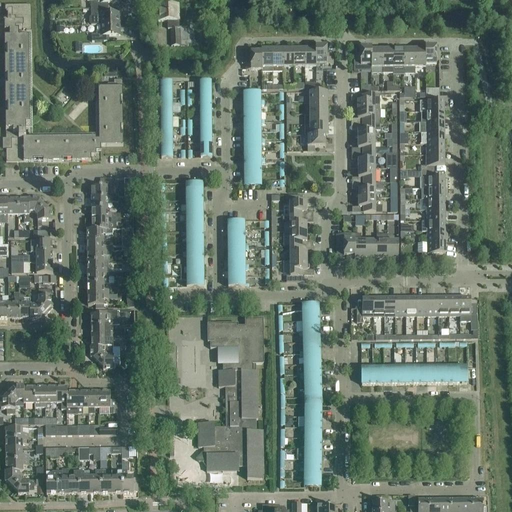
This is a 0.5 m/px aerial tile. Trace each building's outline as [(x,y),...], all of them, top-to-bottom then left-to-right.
[(118,0),(94,0),(95,3),(90,4),(90,10),(105,10),(105,4),(119,4),(118,0)] [(178,5),(167,6),(157,6),(158,23),(168,22),(168,30),(170,30),(171,47),(180,47),(179,27),(178,5)] [(4,39),(4,40),(4,49),(10,49),(10,59),(5,59),(5,78),(10,78),(11,87),(5,87),(5,107),(11,106),(11,116),(5,116),(6,140),(11,140),(11,149),(6,149),(6,163),(33,163),(33,158),(43,157),(43,163),(62,163),(62,157),(72,157),(72,163),(91,162),(91,157),(96,157),(96,147),(123,147),(123,137),(117,137),(117,127),(123,127),(123,108),(117,108),(117,98),(122,98),(122,81),(114,81),(114,84),(107,85),(107,89),(98,89),(99,141),(96,141),(96,138),(26,139),(26,126),(30,126),(28,39),(19,39),(19,36),(18,32),(15,32),(15,30),(23,30),(23,31),(26,31),(26,32),(31,32),(31,6),(5,6),(5,11),(6,11),(6,14),(7,14),(7,22),(5,22),(5,19),(0,18),(0,28),(3,28),(3,32),(5,35),(9,34),(9,39),(4,39)] [(105,15),(105,10),(90,10),(91,24),(94,26),(100,26),(120,25),(119,15),(105,15)] [(120,25),(100,26),(101,32),(98,32),(96,34),(96,36),(91,36),(92,43),(106,42),(106,37),(120,36),(120,25)] [(188,27),(179,27),(180,47),(189,46),(188,27)] [(315,51),(304,51),(304,69),(316,68),(315,48),(315,51)] [(326,48),(315,48),(316,68),(316,66),(333,66),(333,53),(326,53),(326,48)] [(425,69),(425,48),(424,48),(425,51),(415,51),(415,69),(425,69)] [(433,48),(425,48),(425,66),(436,66),(436,51),(436,48),(433,48)] [(272,74),(272,51),(270,51),(270,49),(265,49),(265,51),(261,51),(261,54),(261,72),(262,72),(262,74),(272,74)] [(356,62),(353,62),(354,72),(371,72),(371,49),(360,49),(360,55),(355,56),(356,62)] [(382,75),(382,51),(371,51),(371,49),(371,72),(371,75),(382,75)] [(283,51),(272,51),(272,74),(283,74),(283,69),(283,51)] [(294,69),(294,51),(283,51),(283,69),(294,69)] [(304,69),(304,51),(294,51),(294,69),(304,69)] [(393,51),(382,51),(382,75),(393,75),(393,69),(393,51)] [(403,69),(403,51),(393,51),(393,69),(403,69)] [(415,51),(403,51),(403,69),(403,76),(415,76),(415,69),(415,51)] [(261,72),(261,54),(250,54),(250,64),(246,64),(246,72),(261,72)] [(161,100),(172,100),(172,84),(160,84),(161,100)] [(200,99),(211,99),(211,84),(200,84),(200,99)] [(54,99),(63,108),(74,99),(65,89),(54,99)] [(426,90),(426,95),(426,99),(439,99),(439,90),(426,90)] [(327,94),(303,94),(303,105),(309,105),(327,105),(327,94)] [(250,95),(243,95),(243,105),(260,105),(264,105),(264,102),(260,102),(260,95),(253,95),(250,95)] [(357,111),(379,111),(380,111),(380,96),(374,96),(372,96),(362,96),(362,102),(357,102),(357,111)] [(211,99),(200,99),(200,114),(211,114),(211,99)] [(172,115),(172,100),(161,100),(161,115),(172,115)] [(425,114),(444,114),(444,102),(434,102),(425,103),(425,114)] [(260,105),(243,105),(243,115),(261,114),(261,107),(264,107),(264,105),(260,105)] [(327,116),(327,105),(309,105),(309,116),(327,116)] [(379,111),(357,111),(357,120),(362,120),(362,126),(379,126),(379,111)] [(211,129),(211,114),(200,114),(200,129),(211,129)] [(261,114),(243,115),(243,124),(261,124),(264,124),(264,121),(261,121),(261,114)] [(444,114),(425,114),(421,114),(422,125),(444,124),(444,114)] [(172,130),(172,115),(161,115),(161,130),(172,130)] [(309,116),(304,116),(304,127),(310,127),(327,127),(327,125),(329,125),(329,119),(327,119),(327,116),(309,116)] [(261,124),(243,124),(243,134),(261,134),(261,126),(264,126),(264,124),(261,124)] [(444,124),(422,125),(419,125),(419,135),(421,135),(444,135),(444,124)] [(362,132),(358,132),(358,141),(374,141),(374,132),(379,132),(379,126),(362,126),(362,132)] [(327,137),(327,127),(310,127),(310,137),(310,138),(325,137),(327,137)] [(212,144),(211,129),(200,129),(200,144),(212,144)] [(172,130),(161,130),(161,145),(172,145),(172,130)] [(261,134),(243,134),(243,143),(261,143),(264,143),(264,141),(261,141),(261,134)] [(444,146),(444,135),(421,135),(421,146),(426,146),(444,146)] [(310,138),(310,137),(307,137),(307,153),(314,153),(314,148),(325,148),(325,137),(310,138)] [(374,141),(358,141),(358,150),(363,150),(363,156),(374,155),(374,141)] [(261,143),(243,143),(244,153),(261,153),(261,146),(264,146),(264,143),(261,143)] [(212,159),(212,144),(200,144),(200,159),(212,159)] [(172,145),(161,145),(161,160),(173,160),(172,145)] [(444,146),(426,146),(426,157),(444,157),(444,146)] [(261,153),(244,153),(244,163),(265,162),(264,160),(261,160),(261,153)] [(374,155),(363,156),(363,161),(358,161),(358,170),(375,170),(374,155)] [(444,157),(426,157),(426,167),(420,168),(420,174),(434,174),(434,168),(444,168),(444,157)] [(265,162),(244,163),(244,172),(261,172),(261,165),(265,165),(265,162)] [(375,185),(375,170),(358,170),(358,179),(363,179),(363,185),(375,185)] [(261,172),(244,172),(244,183),(261,183),(261,172)] [(434,174),(420,174),(420,190),(421,190),(447,190),(447,184),(444,184),(444,179),(434,179),(434,174)] [(132,180),(124,181),(124,198),(132,198),(132,180)] [(91,199),(107,199),(106,188),(115,188),(115,181),(100,181),(100,187),(91,188),(91,199)] [(375,185),(363,185),(363,190),(358,191),(358,193),(356,193),(356,198),(358,198),(358,200),(375,200),(375,192),(382,192),(382,185),(375,185)] [(447,190),(421,190),(421,201),(426,201),(445,201),(445,196),(447,196),(447,190)] [(185,202),(203,202),(203,191),(185,191),(185,202)] [(289,219),(301,219),(301,213),(306,213),(306,203),(302,203),(302,197),(285,197),(285,204),(289,204),(289,219)] [(28,199),(28,200),(28,214),(33,214),(35,215),(44,206),(39,202),(39,199),(28,199)] [(107,199),(91,199),(91,210),(107,210),(107,204),(118,203),(118,199),(107,199)] [(28,200),(17,201),(17,217),(23,217),(23,225),(29,225),(28,214),(28,200)] [(375,200),(358,200),(358,209),(363,208),(363,215),(382,214),(382,207),(375,207),(375,200)] [(17,217),(17,201),(7,201),(7,217),(17,217)] [(445,205),(445,201),(426,201),(426,212),(447,212),(447,205),(445,205)] [(186,210),(182,210),(182,213),(186,213),(203,213),(203,202),(186,202),(186,210)] [(44,206),(35,215),(37,216),(37,228),(42,228),(42,222),(52,222),(52,211),(49,211),(44,206)] [(107,210),(91,210),(92,221),(121,220),(121,216),(107,216),(107,210)] [(447,212),(426,212),(426,223),(445,223),(445,218),(447,218),(447,212)] [(186,213),(182,213),(182,215),(186,215),(186,224),(203,224),(203,213),(186,213)] [(301,219),(289,219),(282,219),(283,226),(289,226),(290,233),(306,233),(306,224),(301,224),(301,219)] [(121,220),(92,221),(92,231),(113,230),(117,230),(117,225),(122,225),(121,220)] [(445,223),(426,223),(420,223),(420,234),(427,234),(447,233),(447,227),(445,227),(445,223)] [(186,224),(181,224),(181,235),(182,235),(186,235),(203,234),(203,232),(203,224),(186,224)] [(227,240),(245,240),(245,229),(227,229),(227,240)] [(92,231),(87,231),(87,243),(102,242),(102,236),(113,236),(113,230),(92,231)] [(126,230),(121,230),(122,241),(133,241),(133,230),(130,230),(126,230)] [(307,242),(306,233),(290,233),(290,248),(302,248),(302,242),(307,242)] [(447,240),(447,233),(427,234),(427,244),(445,244),(445,239),(447,240)] [(186,235),(182,235),(182,237),(186,237),(186,245),(203,245),(203,234),(186,235)] [(355,242),(355,235),(344,235),(344,236),(337,236),(336,250),(344,250),(343,257),(354,257),(354,260),(355,260),(355,242)] [(355,242),(355,260),(365,260),(365,243),(360,243),(360,235),(355,235),(355,242)] [(376,243),(376,260),(387,260),(387,243),(387,236),(376,236),(376,243)] [(245,240),(227,240),(227,250),(245,250),(248,250),(248,247),(245,247),(245,240)] [(52,242),(30,242),(30,253),(36,253),(52,253),(52,242)] [(102,242),(87,243),(87,253),(112,253),(112,248),(102,248),(102,242)] [(376,243),(365,243),(365,260),(376,260),(376,243)] [(387,243),(387,260),(398,260),(398,243),(387,243)] [(445,244),(427,244),(427,255),(421,255),(421,261),(435,261),(435,255),(445,255),(445,244)] [(186,254),(183,254),(183,256),(186,256),(204,256),(203,245),(186,245),(186,254)] [(0,247),(0,258),(8,258),(8,253),(8,249),(8,247),(0,247)] [(302,248),(290,248),(290,263),(307,263),(307,254),(302,254),(302,248)] [(245,250),(227,250),(228,259),(245,259),(245,252),(248,252),(248,250),(245,250)] [(52,264),(52,253),(36,253),(36,264),(52,264)] [(112,253),(87,253),(87,264),(103,264),(103,257),(108,257),(112,257),(112,253)] [(17,254),(11,254),(11,258),(11,264),(24,265),(24,258),(17,258),(17,254)] [(186,256),(183,256),(183,259),(186,259),(186,267),(204,267),(204,256),(186,256)] [(245,259),(228,259),(228,269),(248,269),(248,266),(245,266),(245,259)] [(307,263),(290,263),(290,277),(286,278),(286,284),(304,284),(304,277),(302,277),(302,272),(307,271),(307,270),(309,269),(309,265),(307,264),(307,263)] [(24,265),(11,264),(11,270),(11,275),(24,275),(24,265)] [(52,264),(36,264),(36,275),(52,275),(52,264)] [(103,264),(87,264),(87,275),(108,275),(108,270),(108,264),(103,264)] [(186,267),(180,267),(180,278),(204,278),(204,267),(186,267)] [(248,269),(228,269),(228,279),(245,278),(245,271),(248,271),(248,269)] [(8,283),(8,278),(8,270),(0,270),(0,282),(8,283)] [(108,275),(87,275),(87,286),(103,286),(114,286),(114,279),(113,275),(108,275)] [(204,278),(180,278),(180,282),(186,282),(186,289),(204,289),(204,278)] [(245,278),(228,279),(228,288),(249,288),(248,286),(245,286),(245,278)] [(28,279),(19,279),(19,291),(29,290),(28,279)] [(103,291),(103,286),(87,286),(88,297),(108,296),(108,291),(103,291)] [(37,306),(46,316),(53,309),(53,298),(52,298),(52,291),(38,291),(38,304),(37,306)] [(109,301),(108,296),(88,297),(88,307),(95,307),(95,310),(104,310),(103,301),(109,301)] [(449,318),(449,297),(442,297),(442,300),(438,300),(438,318),(449,318)] [(455,297),(449,297),(449,318),(459,318),(459,300),(455,300),(455,297)] [(384,319),(384,298),(377,298),(377,300),(373,301),(373,319),(384,319)] [(390,298),(384,298),(384,319),(395,319),(395,300),(390,300),(390,298)] [(399,300),(395,300),(395,319),(405,318),(405,298),(399,298),(399,300)] [(412,298),(405,298),(405,318),(416,318),(416,300),(412,300),(412,298)] [(420,300),(416,300),(416,318),(427,318),(427,298),(420,298),(420,300)] [(438,318),(438,300),(433,300),(433,298),(427,298),(427,318),(438,318)] [(2,300),(0,299),(0,320),(8,320),(8,305),(2,305),(2,300)] [(14,305),(8,305),(8,320),(19,320),(19,300),(14,300),(14,305)] [(30,300),(19,300),(19,320),(30,320),(30,308),(30,300)] [(459,318),(459,323),(470,323),(470,331),(477,331),(477,316),(471,316),(471,300),(459,300),(459,318)] [(373,319),(373,301),(362,301),(362,311),(356,311),(356,324),(363,324),(363,319),(373,319)] [(35,308),(30,308),(30,320),(30,321),(41,321),(46,316),(37,306),(35,308)] [(91,327),(112,327),(112,321),(117,320),(117,312),(106,312),(106,316),(91,316),(91,327)] [(319,323),(319,312),(302,312),(302,323),(319,323)] [(257,404),(256,389),(257,389),(257,388),(256,388),(256,383),(256,373),(257,373),(257,372),(256,372),(256,365),(262,365),(261,365),(261,350),(260,335),(261,335),(260,320),(261,320),(245,320),(245,327),(238,327),(237,327),(223,328),(223,327),(222,327),(222,328),(208,328),(208,327),(207,327),(207,343),(210,343),(210,350),(222,350),(222,366),(223,366),(223,373),(218,373),(219,373),(219,389),(227,389),(227,397),(225,397),(226,429),(214,429),(214,425),(198,425),(198,433),(199,433),(199,449),(198,449),(206,449),(206,473),(207,473),(207,472),(238,472),(238,473),(239,473),(239,469),(247,469),(247,481),(263,481),(263,480),(262,480),(262,470),(262,465),(263,465),(263,464),(262,464),(262,449),(263,449),(263,448),(262,448),(262,433),(263,433),(263,432),(256,432),(256,421),(258,421),(258,420),(257,420),(257,405),(257,404)] [(302,332),(299,332),(299,334),(320,334),(319,323),(302,323),(302,332)] [(112,334),(112,327),(91,327),(91,338),(112,338),(112,334)] [(320,334),(299,334),(299,337),(302,337),(303,345),(320,344),(320,334)] [(91,348),(90,348),(90,349),(107,349),(112,349),(112,343),(112,338),(91,338),(91,348)] [(303,353),(299,353),(299,356),(320,355),(320,344),(303,345),(303,353)] [(107,349),(90,349),(90,359),(93,359),(98,364),(106,356),(107,357),(113,357),(112,349),(107,349)] [(320,355),(299,356),(299,358),(303,358),(303,366),(321,366),(320,355)] [(106,356),(98,364),(103,368),(103,371),(113,371),(113,365),(120,365),(120,357),(113,357),(107,357),(106,356)] [(390,369),(382,369),(383,386),(393,386),(393,369),(393,365),(390,365),(390,369)] [(395,365),(393,365),(393,369),(393,386),(404,386),(403,369),(395,369),(395,365)] [(411,369),(403,369),(404,386),(414,386),(414,369),(414,365),(411,365),(411,369)] [(416,365),(414,365),(414,369),(414,386),(425,386),(424,369),(416,369),(416,365)] [(433,369),(424,369),(425,386),(435,386),(435,365),(433,365),(433,369)] [(438,365),(435,365),(435,386),(446,386),(446,368),(438,369),(438,365)] [(303,375),(300,375),(300,377),(321,377),(321,366),(303,366),(303,375)] [(372,386),(372,366),(370,366),(370,369),(361,369),(361,387),(372,386)] [(383,386),(382,369),(374,369),(374,366),(372,366),(372,386),(383,386)] [(456,368),(446,368),(446,386),(456,386),(456,368)] [(456,368),(456,386),(467,385),(467,375),(467,368),(456,368)] [(321,377),(300,377),(300,380),(304,380),(304,388),(321,388),(321,377)] [(13,391),(8,395),(17,403),(15,405),(15,408),(23,407),(23,405),(23,388),(22,388),(22,386),(15,386),(15,388),(13,388),(13,391)] [(34,405),(34,389),(24,389),(24,388),(23,388),(23,405),(34,405)] [(67,388),(56,389),(56,405),(61,405),(61,411),(67,411),(67,388)] [(67,388),(67,411),(67,416),(78,416),(78,415),(77,393),(67,393),(67,388)] [(304,388),(304,399),(322,399),(321,388),(304,388)] [(45,389),(34,389),(34,405),(34,410),(45,410),(45,389)] [(56,405),(56,389),(45,389),(45,410),(45,411),(50,411),(50,405),(56,405)] [(88,393),(77,393),(78,415),(83,415),(83,417),(88,417),(88,415),(88,393)] [(99,393),(88,393),(88,415),(94,415),(94,409),(99,409),(99,393)] [(110,393),(99,393),(99,409),(109,409),(109,414),(116,414),(116,415),(117,415),(117,402),(110,402),(110,393)] [(4,400),(1,400),(1,411),(7,411),(7,416),(15,416),(15,411),(15,408),(15,405),(17,403),(8,395),(4,400)] [(322,407),(304,407),(304,418),(322,418),(322,407)] [(301,427),(300,429),(321,429),(322,418),(304,418),(304,427),(301,427)] [(45,438),(56,437),(56,429),(56,426),(45,426),(45,427),(45,438)] [(300,429),(300,432),(304,432),(304,440),(321,440),(321,429),(300,429)] [(5,440),(28,440),(28,436),(22,436),(22,430),(5,430),(5,440)] [(28,440),(5,440),(6,452),(23,451),(22,446),(28,446),(28,440)] [(300,448),(300,451),(321,451),(321,440),(304,440),(304,448),(300,448)] [(100,449),(89,450),(89,456),(94,456),(94,462),(100,462),(100,449)] [(111,456),(111,449),(100,449),(100,462),(107,462),(107,456),(111,456)] [(57,460),(57,450),(45,450),(46,457),(50,456),(50,460),(57,460)] [(67,450),(57,450),(57,460),(59,460),(59,456),(67,456),(67,450)] [(89,450),(85,450),(78,450),(79,462),(89,462),(89,456),(89,450)] [(137,450),(129,450),(129,458),(137,458),(137,456),(137,450)] [(23,457),(23,451),(6,452),(6,462),(28,462),(28,457),(23,457)] [(297,451),(297,461),(304,461),(321,462),(321,451),(300,451),(297,451)] [(280,453),(280,461),(284,461),(293,461),(293,456),(284,456),(284,453),(280,453)] [(300,470),(300,472),(304,472),(321,472),(321,462),(304,461),(304,470),(300,470)] [(29,468),(28,462),(6,462),(6,473),(23,473),(23,468),(29,468)] [(129,464),(122,464),(122,472),(122,495),(133,495),(133,493),(138,493),(138,480),(133,480),(133,478),(127,478),(127,472),(129,472),(129,464)] [(62,473),(57,473),(57,496),(68,496),(68,479),(68,471),(62,471),(62,473)] [(116,478),(111,478),(111,495),(122,495),(122,472),(116,472),(116,478)] [(321,484),(321,472),(304,472),(304,483),(321,484)] [(23,473),(6,473),(5,473),(5,484),(8,484),(13,489),(21,480),(19,479),(19,473),(23,473)] [(57,496),(57,473),(52,473),(52,479),(46,479),(46,496),(57,496)] [(73,478),(68,479),(68,496),(79,496),(79,473),(73,473),(73,478)] [(83,473),(79,473),(79,496),(89,495),(89,478),(83,478),(83,473)] [(95,478),(89,478),(89,495),(101,495),(100,473),(95,473),(95,478)] [(111,495),(111,478),(105,478),(105,473),(100,473),(101,495),(111,495)] [(23,482),(21,480),(13,489),(18,494),(18,496),(29,496),(29,492),(35,492),(35,487),(36,487),(43,487),(43,481),(36,482),(23,482)] [(417,511),(428,511),(429,502),(418,502),(417,511)] [(439,511),(440,502),(429,502),(428,511),(439,511)] [(450,511),(450,502),(440,502),(439,511),(450,511)] [(461,511),(461,502),(450,502),(450,511),(461,511)] [(472,511),(472,502),(461,502),(461,511),(472,511)] [(483,502),(472,502),(472,511),(487,511),(488,508),(483,508),(483,502)] [(372,511),(394,511),(394,505),(393,504),(389,504),(389,503),(372,503),(372,511)]
